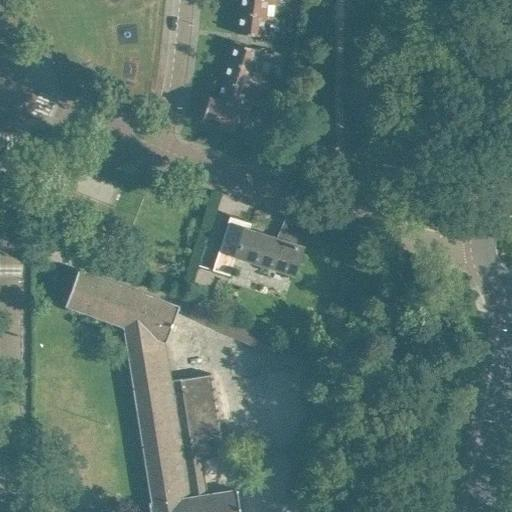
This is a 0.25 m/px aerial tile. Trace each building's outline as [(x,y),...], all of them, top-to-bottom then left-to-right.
[(275,4),(275,0),(241,0),(240,12),(264,15),(265,3),(275,4)] [(273,25),(274,17),(264,16),(264,15),(240,12),(237,34),(261,37),(263,24),(273,25)] [(258,51),(259,49),(236,42),(230,61),(253,68),(256,58),(265,61),(268,54),(258,51)] [(260,80),(262,71),(253,68),(230,61),(223,80),(247,88),(250,77),(260,80)] [(254,98),(256,90),(247,88),(223,80),(217,100),(241,108),(245,95),(254,98)] [(235,131),(243,109),(241,108),(217,100),(209,97),(202,119),(235,131)] [(278,119),(275,118),(254,111),(251,120),(264,124),(259,138),(271,142),(278,119)] [(296,275),(311,226),(285,218),(277,238),(249,229),(251,223),(230,217),(212,270),(229,275),(235,257),(296,275)] [(179,307),(78,270),(65,305),(125,327),(152,503),(149,504),(150,511),(240,511),(237,490),(207,495),(201,460),(219,457),(218,448),(223,448),(211,374),(171,380),(164,341),(167,342),(179,307)] [(325,363),(194,303),(188,315),(319,376),(325,363)]
